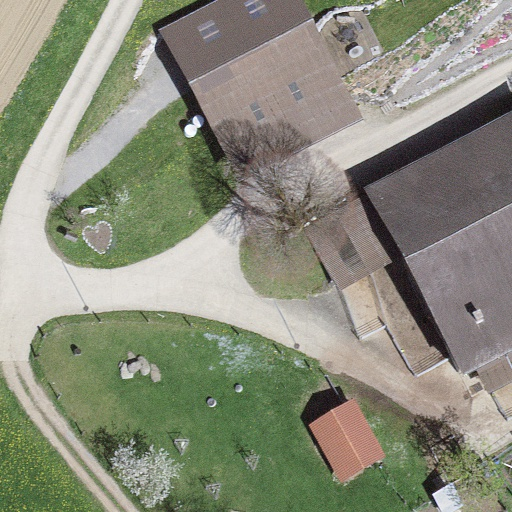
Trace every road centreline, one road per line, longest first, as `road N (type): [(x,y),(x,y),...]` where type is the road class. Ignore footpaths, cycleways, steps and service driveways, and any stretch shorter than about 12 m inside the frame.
road 1 (track): [(511,78),(450,104),(163,292),(89,304),(5,296)]
road 2 (track): [(5,296),(23,201),(129,0)]
road 3 (track): [(453,431),(308,349),(163,292)]
